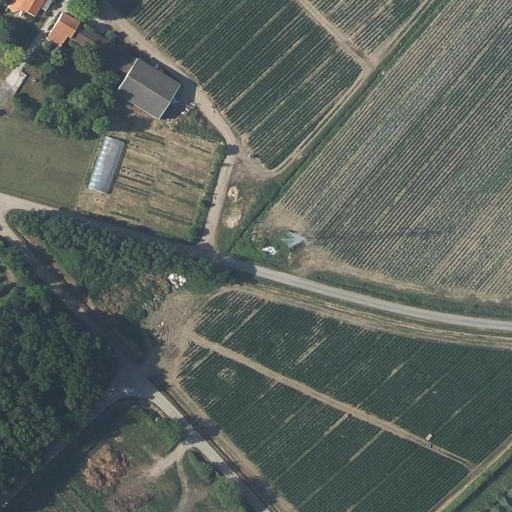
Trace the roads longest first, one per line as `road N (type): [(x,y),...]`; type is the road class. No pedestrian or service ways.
road 1 (unclassified): [(0,197),(374,306),(511,323)]
road 2 (track): [(0,221),(263,511)]
road 3 (track): [(0,502),(134,373)]
